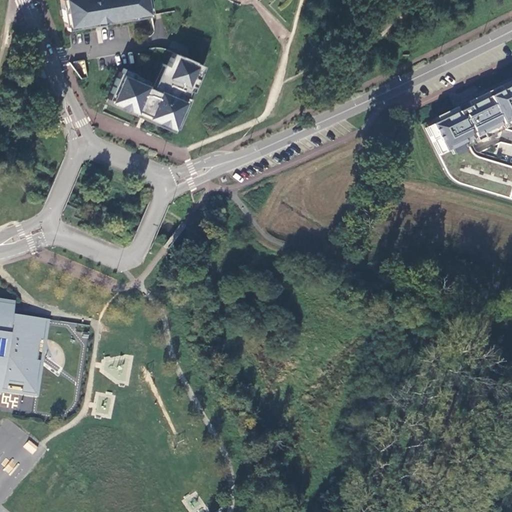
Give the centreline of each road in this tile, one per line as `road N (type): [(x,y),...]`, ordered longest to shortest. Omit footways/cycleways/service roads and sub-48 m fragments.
road 1 (tertiary): [(163,185),(511,30)]
road 2 (tertiary): [(45,227),(122,261),(137,253),(163,185)]
road 3 (tertiary): [(80,146),(23,0)]
